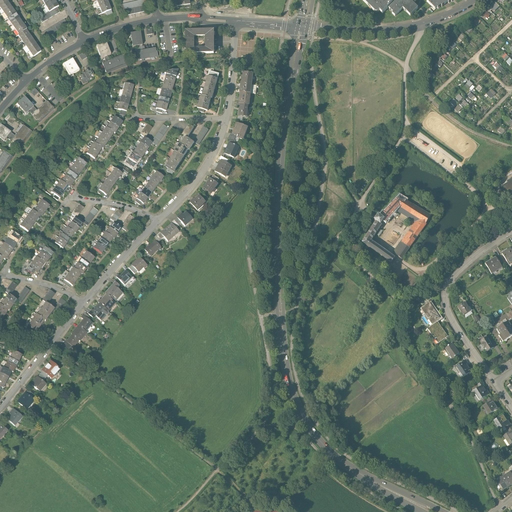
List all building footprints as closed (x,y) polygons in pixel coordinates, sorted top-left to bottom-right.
[(59,7),(54,0),(53,0),(45,5),(50,13),(57,8),(59,7)] [(146,12),(143,0),(120,5),(123,17),(146,12)] [(376,0),(363,0),(374,11),(376,10),(378,12),(379,11),(382,14),(388,8),(393,3),(390,0),(378,0),(378,1),(376,0)] [(418,8),(410,1),(409,0),(398,0),(396,2),(395,1),(394,2),(393,3),(388,8),(393,13),(392,13),(395,16),(403,8),(410,16),(418,8)] [(427,0),(426,2),(435,10),(437,8),(438,9),(441,6),(442,7),(444,5),(446,4),(447,2),(448,3),(451,1),(451,2),(453,0),(427,0)] [(12,8),(8,2),(0,7),(4,13),(12,8)] [(489,5),(494,10),(498,6),(493,2),(489,5)] [(111,11),(108,5),(100,8),(102,14),(111,11)] [(15,13),(12,8),(4,13),(8,19),(15,13)] [(60,13),(57,8),(50,13),(39,19),(42,24),(60,13)] [(481,14),(486,18),(490,14),(485,10),(481,14)] [(19,19),(15,13),(8,19),(11,24),(19,19)] [(23,24),(19,19),(11,24),(15,30),(23,24)] [(67,25),(64,20),(41,34),(44,39),(67,25)] [(27,30),(23,24),(15,30),(19,35),(26,30),(27,30)] [(18,36),(22,41),(30,36),(26,30),(19,35),(18,36)] [(186,54),(196,53),(196,54),(204,54),(204,53),(214,53),(214,31),(186,31),(186,54)] [(143,45),(141,32),(131,33),(133,47),(137,46),(142,45),(143,45)] [(460,34),(456,39),(459,42),(464,37),(460,34)] [(22,41),(26,47),(34,41),(30,36),(22,41)] [(26,47),(29,52),(37,47),(34,41),(26,47)] [(106,43),(97,47),(101,59),(104,58),(108,56),(111,55),(106,43)] [(41,52),(37,47),(29,52),(33,58),(41,52)] [(155,49),(143,50),(138,51),(139,60),(157,57),(155,49)] [(84,53),(79,56),(82,61),(87,58),(84,53)] [(509,66),(511,63),(511,61),(505,53),(501,56),(509,66)] [(106,62),(103,63),(106,72),(128,64),(125,55),(110,60),(106,62)] [(73,60),(63,65),(70,77),(80,71),(73,60)] [(5,69),(0,73),(0,81),(8,73),(5,69)] [(86,73),(84,73),(88,80),(91,79),(91,80),(93,79),(93,78),(91,79),(90,76),(93,74),(91,70),(88,72),(87,70),(85,71),(86,73)] [(165,76),(175,79),(178,70),(166,71),(165,76)] [(242,72),(241,82),(252,83),(253,76),(253,73),(248,73),(242,72)] [(89,82),(88,80),(84,73),(82,74),(83,75),(81,77),(83,80),(81,81),(83,85),(89,82)] [(165,76),(164,84),(173,86),(174,84),(175,79),(165,76)] [(208,76),(206,82),(216,85),(217,81),(218,79),(208,76)] [(468,89),(472,84),(468,81),(464,86),(468,89)] [(215,89),(216,85),(206,82),(205,89),(214,91),(215,89)] [(251,93),(252,83),(241,82),(240,92),(241,92),(251,93)] [(125,84),(124,91),(131,93),(133,87),(125,84)] [(164,84),(162,90),(171,93),(172,90),(173,86),(164,84)] [(38,93),(34,88),(30,92),(34,97),(38,93)] [(213,96),(214,91),(205,89),(203,95),(211,97),(212,98),(213,96)] [(490,89),(485,94),(490,98),(495,94),(490,89)] [(162,90),(160,96),(169,99),(170,97),(171,93),(162,90)] [(130,99),(131,93),(124,91),(122,97),(130,99)] [(251,93),(241,92),(240,104),(249,105),(250,105),(251,93)] [(202,95),(200,101),(209,104),(210,102),(211,97),(203,95),(202,95)] [(160,96),(158,103),(168,105),(168,103),(169,99),(160,96)] [(34,107),(24,97),(17,104),(26,114),(29,111),(34,107)] [(122,97),(120,103),(128,106),(130,99),(122,97)] [(454,106),(457,103),(453,98),(449,102),(454,106)] [(47,101),(37,110),(32,115),(38,122),(53,108),(47,101)] [(209,106),(209,104),(200,101),(198,108),(199,108),(205,110),(207,111),(209,106)] [(126,112),(128,106),(120,103),(118,110),(121,110),(126,112)] [(166,110),(168,105),(158,103),(156,109),(157,109),(163,111),(166,112),(166,110)] [(239,116),(247,117),(249,105),(240,104),(237,104),(236,107),(239,107),(239,116)] [(462,109),(457,105),(453,108),(458,113),(462,109)] [(37,110),(34,107),(29,111),(32,115),(37,110)] [(15,120),(8,114),(4,119),(11,125),(15,120)] [(114,118),(111,123),(118,128),(122,123),(114,118)] [(115,134),(118,128),(111,123),(107,128),(114,133),(115,134)] [(237,123),(233,135),(236,136),(239,137),(238,138),(244,140),(249,128),(237,123)] [(11,133),(0,125),(0,124),(0,137),(4,141),(7,138),(11,133)] [(182,134),(186,137),(187,137),(194,127),(189,124),(182,134)] [(23,125),(15,136),(11,141),(10,142),(18,147),(30,131),(23,125)] [(140,135),(144,137),(145,138),(152,128),(147,125),(140,135)] [(164,125),(151,143),(152,143),(156,146),(169,128),(164,125)] [(203,127),(194,142),(199,145),(208,130),(203,127)] [(106,128),(102,133),(110,139),(114,133),(107,128),(106,128)] [(15,136),(11,133),(7,138),(11,141),(15,136)] [(106,144),(110,139),(102,133),(98,139),(106,144)] [(235,141),(236,136),(233,135),(231,134),(228,141),(235,144),(236,142),(235,141)] [(144,137),(140,143),(149,149),(151,145),(152,143),(151,143),(145,138),(144,137)] [(186,137),(181,144),(188,149),(189,150),(193,145),(194,142),(187,137),(186,137)] [(103,149),(106,144),(98,139),(95,144),(102,149),(103,149)] [(94,143),(90,149),(98,154),(102,149),(95,144),(94,143)] [(140,143),(136,148),(145,154),(147,151),(149,149),(140,143)] [(229,143),(224,155),(234,159),(239,148),(229,143)] [(180,144),(175,151),(183,157),(187,152),(188,149),(181,144),(180,144)] [(136,148),(133,154),(140,159),(141,159),(144,156),(145,154),(136,148)] [(97,158),(98,154),(90,149),(89,152),(97,158)] [(4,151),(0,156),(0,161),(5,165),(11,156),(4,151)] [(175,151),(170,159),(178,164),(182,159),(183,157),(175,151)] [(139,161),(140,159),(133,154),(132,153),(128,159),(136,164),(139,161)] [(81,157),(74,165),(82,171),(89,163),(81,157)] [(135,166),(136,164),(128,159),(124,164),(133,170),(135,166)] [(177,167),(178,164),(170,159),(165,166),(173,172),(177,167)] [(232,167),(222,161),(216,172),(226,178),(232,167)] [(78,177),(82,171),(74,165),(70,171),(78,177)] [(115,169),(111,174),(118,180),(122,174),(115,169)] [(73,182),(78,177),(70,171),(65,177),(73,182)] [(157,173),(152,178),(159,183),(161,180),(163,178),(157,173)] [(114,185),(118,180),(111,174),(107,180),(114,185)] [(69,188),(73,182),(65,177),(61,182),(68,187),(69,188)] [(212,179),(209,177),(207,180),(209,181),(204,188),(212,194),(219,185),(217,183),(212,179)] [(508,182),(499,187),(511,208),(511,207),(511,177),(507,180),(508,182)] [(157,186),(159,183),(152,178),(148,183),(155,188),(157,186)] [(110,190),(114,185),(107,180),(103,185),(110,190)] [(60,182),(56,187),(64,193),(68,187),(61,182),(60,182)] [(153,191),(155,188),(148,183),(144,189),(151,194),(153,191)] [(106,196),(110,190),(103,185),(99,191),(104,194),(106,196)] [(59,199),(64,193),(56,187),(51,193),(55,196),(59,199)] [(149,197),(151,194),(144,189),(140,194),(147,199),(149,197)] [(145,201),(147,199),(140,194),(136,199),(137,200),(141,203),(143,204),(145,201)] [(194,199),(190,202),(197,211),(206,203),(200,195),(194,200),(194,199)] [(379,225),(382,220),(385,222),(395,210),(404,200),(399,196),(379,217),(377,215),(375,217),(373,221),(375,222),(361,243),(390,263),(394,259),(370,242),(381,226),(379,225)] [(430,216),(404,200),(395,210),(415,223),(402,242),(401,241),(392,253),(401,260),(425,226),(424,225),(430,216)] [(41,201),(37,206),(45,212),(49,206),(41,201)] [(71,215),(75,218),(76,218),(83,208),(79,205),(71,215)] [(41,217),(45,212),(37,206),(33,211),(39,216),(41,217)] [(93,208),(82,223),(83,223),(87,226),(98,212),(93,208)] [(32,210),(28,215),(35,221),(39,216),(33,211),(32,210)] [(110,220),(114,223),(115,223),(122,214),(118,210),(110,220)] [(182,214),(177,218),(181,223),(185,227),(192,220),(186,213),(183,215),(182,214)] [(32,226),(35,221),(28,215),(24,221),(32,226)] [(130,216),(121,228),(122,228),(126,231),(135,219),(130,216)] [(75,218),(72,223),(79,228),(81,225),(83,223),(82,223),(76,218),(75,218)] [(28,232),(32,226),(24,221),(20,226),(28,232)] [(77,231),(79,228),(72,223),(68,228),(74,233),(75,234),(77,231)] [(114,223),(110,228),(118,234),(122,228),(121,228),(115,223),(114,223)] [(171,224),(160,234),(163,238),(167,243),(179,233),(176,229),(171,224)] [(67,228),(63,233),(70,238),(72,236),(74,233),(68,228),(67,228)] [(114,239),(118,234),(110,228),(106,233),(113,238),(114,239)] [(12,233),(8,238),(16,244),(20,239),(12,233)] [(63,233),(59,238),(66,244),(68,241),(70,238),(63,233)] [(106,233),(102,238),(109,244),(113,238),(106,233)] [(8,238),(4,243),(13,249),(16,244),(8,238)] [(65,246),(66,244),(59,238),(55,243),(62,249),(65,246)] [(102,238),(98,243),(105,249),(109,244),(102,238)] [(155,241),(145,250),(150,257),(161,248),(157,244),(155,241)] [(4,243),(0,248),(9,254),(13,249),(4,243)] [(101,254),(105,249),(98,243),(94,248),(101,254)] [(45,247),(41,253),(50,259),(53,254),(45,247)] [(5,260),(9,254),(0,248),(0,256),(3,259),(5,260)] [(87,252),(83,258),(90,264),(95,258),(87,252)] [(46,264),(50,259),(41,253),(37,258),(45,264),(46,264)] [(506,253),(503,254),(507,262),(508,263),(511,261),(506,253)] [(499,256),(488,263),(494,273),(505,267),(503,264),(499,257),(499,256)] [(36,257),(32,263),(41,269),(45,264),(37,258),(36,257)] [(83,258),(79,263),(86,269),(90,264),(83,258)] [(139,258),(132,266),(138,272),(139,273),(143,268),(144,269),(147,266),(139,258)] [(37,274),(41,269),(32,263),(28,268),(37,274)] [(82,275),(86,269),(79,263),(74,269),(81,274),(82,275)] [(135,275),(138,272),(132,266),(129,269),(135,275)] [(73,268),(69,273),(77,280),(81,274),(74,269),(73,268)] [(118,276),(116,277),(121,283),(121,284),(123,286),(124,286),(132,278),(125,272),(120,277),(118,276)] [(72,286),(77,280),(69,273),(64,280),(71,286),(72,286)] [(64,280),(62,283),(69,288),(71,286),(64,280)] [(5,292),(8,294),(10,295),(17,286),(12,282),(5,292)] [(105,294),(106,295),(115,303),(123,294),(117,289),(113,285),(105,294)] [(25,288),(16,300),(20,303),(30,291),(25,288)] [(42,301),(46,303),(47,304),(55,294),(50,291),(42,301)] [(8,294),(5,300),(13,306),(16,300),(10,295),(8,294)] [(97,302),(99,304),(108,312),(116,304),(115,303),(106,295),(101,301),(100,300),(97,302)] [(61,299),(53,309),(54,309),(58,312),(65,302),(61,299)] [(9,311),(13,306),(5,300),(1,305),(8,310),(9,311)] [(423,308),(435,325),(440,321),(445,318),(434,301),(423,308)] [(468,302),(460,307),(466,316),(467,315),(473,311),(468,302)] [(46,303),(41,309),(50,315),(54,309),(53,309),(47,304),(46,303)] [(96,317),(101,321),(109,313),(108,312),(99,304),(92,312),(96,317)] [(45,321),(50,315),(41,309),(37,315),(44,321),(45,321)] [(96,317),(92,312),(91,311),(88,314),(93,319),(96,317)] [(36,315),(32,321),(40,327),(44,321),(37,315),(36,315)] [(84,320),(78,326),(86,332),(93,324),(83,316),(81,318),(84,320)] [(499,324),(501,328),(509,323),(507,319),(499,324)] [(35,333),(40,327),(32,321),(27,327),(35,333)] [(449,338),(451,336),(440,321),(435,325),(430,328),(441,343),(449,338)] [(502,335),(506,341),(511,336),(511,327),(510,324),(509,323),(501,328),(500,328),(503,334),(502,335)] [(87,334),(86,332),(78,326),(71,334),(72,335),(79,341),(80,342),(87,334)] [(73,348),(79,341),(72,335),(67,341),(66,342),(70,346),(73,348)] [(490,337),(483,341),(484,344),(487,349),(489,352),(496,347),(490,337)] [(66,350),(70,346),(66,342),(67,341),(66,340),(61,346),(66,350)] [(451,356),(453,360),(458,357),(458,356),(462,353),(456,346),(455,343),(451,346),(451,347),(448,349),(452,356),(451,356)] [(13,351),(10,357),(19,362),(22,356),(13,351)] [(10,357),(7,363),(16,367),(19,362),(10,357)] [(469,360),(457,368),(461,374),(463,372),(466,377),(475,371),(469,363),(471,362),(469,360)] [(43,371),(43,372),(48,376),(51,379),(59,370),(50,362),(45,368),(43,371)] [(13,373),(16,367),(7,363),(4,368),(11,372),(13,373)] [(3,368),(0,372),(0,373),(8,377),(11,372),(4,368),(3,368)] [(43,372),(38,378),(42,382),(48,376),(43,372)] [(0,373),(0,380),(5,383),(8,377),(0,373)] [(37,377),(31,384),(39,393),(46,386),(42,382),(38,378),(37,377)] [(482,387),(476,391),(482,400),(492,393),(486,384),(482,387)] [(28,391),(25,394),(31,399),(34,396),(28,391)] [(25,394),(25,393),(17,402),(26,411),(35,402),(31,399),(25,394)] [(491,402),(485,406),(491,414),(501,408),(496,399),(491,402)] [(19,415),(13,410),(9,414),(10,415),(6,420),(14,427),(22,418),(19,415)] [(511,421),(507,414),(497,420),(502,429),(508,426),(511,423),(511,421)] [(506,490),(511,485),(511,484),(506,476),(500,480),(506,490)]
